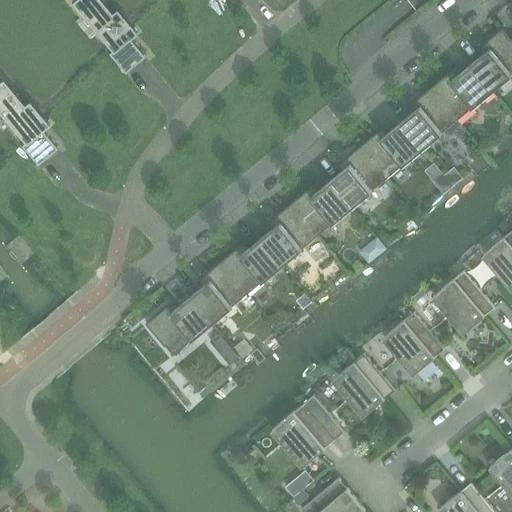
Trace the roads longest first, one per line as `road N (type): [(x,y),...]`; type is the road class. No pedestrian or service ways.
road 1 (residential): [(48,459),(2,399),(462,0)]
road 2 (residential): [(393,462),(511,360)]
